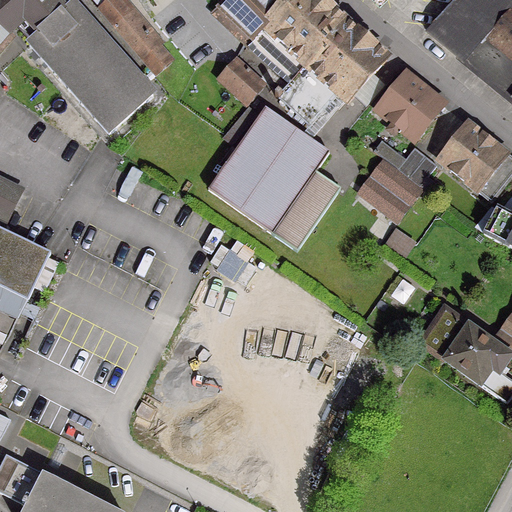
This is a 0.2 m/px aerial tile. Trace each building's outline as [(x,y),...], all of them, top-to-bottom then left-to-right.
[(0,0),(0,30),(6,36),(11,32),(15,28),(29,44),(27,47),(52,75),(53,77),(54,77),(65,90),(67,92),(79,105),(78,105),(80,107),(81,107),(92,119),(92,120),(94,122),(107,136),(150,97),(138,83),(138,82),(136,80),(136,81),(124,68),(125,67),(123,65),(122,66),(111,53),(110,50),(109,51),(98,38),(96,35),(96,36),(70,7),(71,7),(64,0),(0,0)] [(157,48),(116,0),(108,0),(96,10),(154,77),(169,64),(156,49),(157,48)] [(289,85),(342,23),(316,0),(288,0),(279,10),(268,0),(228,0),(211,15),(246,49),(289,85)] [(221,0),(224,3),(211,14),(211,15),(228,0),(221,0)] [(511,104),(511,103),(511,101),(511,0),(453,0),(451,0),(450,1),(452,2),(446,9),(444,7),(443,10),(444,11),(440,15),(440,14),(436,20),(435,19),(433,21),(434,22),(424,33),(511,104)] [(344,106),(384,61),(342,23),(289,85),(279,97),(275,94),(272,98),(276,101),(277,100),(308,127),(334,97),(344,106)] [(245,72),(244,74),(232,63),(217,80),(240,101),(238,104),(243,109),(253,99),(248,94),(257,86),(245,75),(247,74),(245,72)] [(412,143),(441,107),(403,78),(375,113),(412,143)] [(205,192),(294,254),(338,192),(313,174),(327,155),(263,110),(205,192)] [(511,164),(466,127),(437,163),(489,204),(511,174),(511,164)] [(371,154),(381,162),(406,180),(424,159),(411,150),(402,161),(379,143),(371,154)] [(424,159),(406,180),(417,189),(418,188),(428,196),(435,186),(425,179),(434,167),(424,159)] [(390,197),(378,213),(394,224),(418,192),(381,164),(369,181),(390,197)] [(0,183),(0,229),(19,192),(0,183)] [(511,220),(495,212),(482,236),(511,251),(511,220)] [(400,263),(412,245),(393,231),(380,249),(400,263)] [(0,290),(25,303),(48,256),(30,247),(0,232),(0,290)] [(491,345),(444,312),(420,346),(505,405),(511,394),(511,383),(498,373),(509,357),(491,345)] [(511,341),(511,315),(498,335),(499,335),(500,333),(511,341)] [(111,511),(3,457),(0,463),(0,496),(23,508),(20,511),(111,511)]
